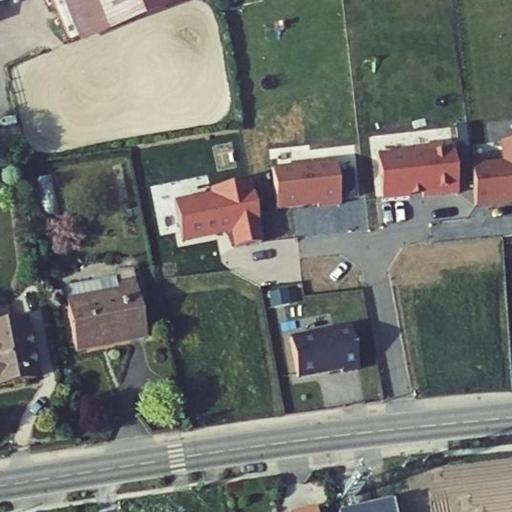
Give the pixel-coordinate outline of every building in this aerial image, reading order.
[(64,0),(78,40),(201,0),(64,0)] [(115,287),(62,296),(70,346),(142,334),(133,277),(114,280),(115,287)] [(2,306),(0,306),(0,384),(32,379),(22,319),(4,323),(2,306)] [(352,368),(344,326),(284,337),(291,376),(313,372),(312,369),(322,368),(323,370),(334,369),(335,371),(352,368)] [(361,511),(355,488),(302,501),(304,511),(361,511)] [(284,511),(281,498),(254,505),(256,511),(284,511)]
